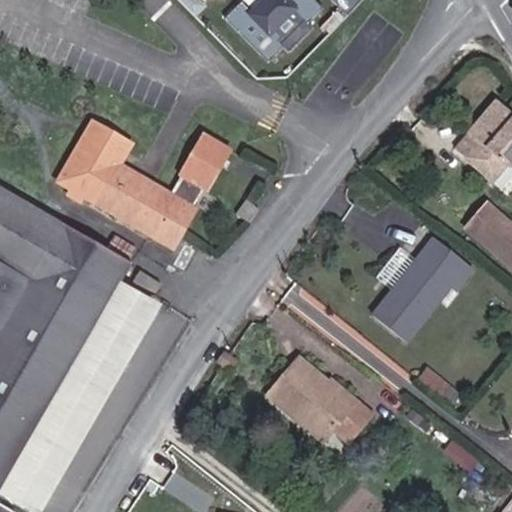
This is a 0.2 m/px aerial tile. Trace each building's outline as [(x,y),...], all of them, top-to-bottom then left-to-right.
[(241,2),(226,15),(260,54),(318,3),(315,0),(254,0),(246,7),(241,2)] [(333,0),(346,13),(358,0),(333,0)] [(462,148),(493,177),(511,152),(511,106),(494,91),(464,126),(474,134),(462,148)] [(101,114),(67,175),(74,179),(68,190),(90,202),(95,192),(183,242),(204,203),(198,200),(208,182),(218,186),(241,144),(214,130),(180,189),(126,159),(138,135),(101,114)] [(452,140),(462,148),(474,134),(464,126),(452,140)] [(0,497),(6,487),(121,277),(134,254),(0,174),(0,497)] [(255,212),(269,220),(279,202),(265,195),(255,212)] [(511,217),(489,199),(470,223),(511,256),(511,217)] [(132,250),(138,239),(117,226),(111,238),(132,250)] [(458,289),(466,296),(484,273),(439,236),(419,261),(428,267),(404,297),(395,291),(375,317),(412,345),(458,289)] [(419,261),(405,250),(381,280),(395,291),(404,297),(428,267),(419,261)] [(140,277),(161,288),(168,274),(148,263),(140,277)] [(156,296),(121,277),(6,487),(41,507),(156,296)] [(361,400),(358,404),(331,384),(325,392),(310,380),(317,372),(300,358),(273,391),(335,440),(345,429),(358,439),(378,413),(361,400)] [(416,379),(436,394),(446,381),(427,366),(416,379)] [(511,409),(502,421),(511,428),(511,409)] [(511,435),(503,447),(511,454),(511,435)] [(0,511),(19,511),(3,503),(0,509),(0,511)]
